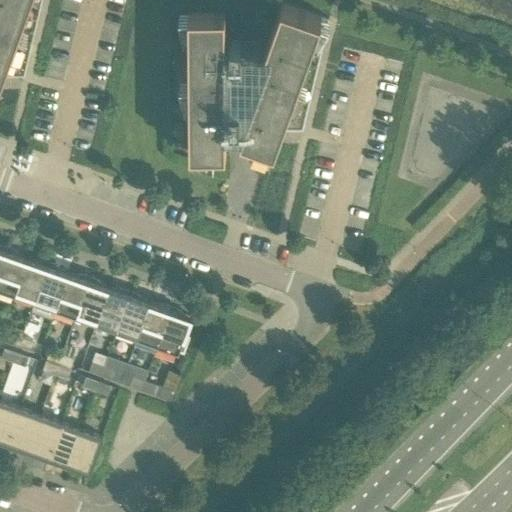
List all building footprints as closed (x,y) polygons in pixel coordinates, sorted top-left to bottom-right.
[(0,0),(0,81),(3,74),(24,74),(41,0),(0,0)] [(225,11),(189,11),(190,150),(226,150),(226,128),(242,128),(241,133),(275,145),(281,128),(303,127),(329,17),(282,0),(281,0),(264,49),(242,46),(242,40),(231,38),(231,44),(225,44),(225,11)] [(0,269),(8,246),(6,245),(3,244),(0,243),(0,269)] [(0,287),(15,292),(27,257),(19,254),(20,253),(18,251),(13,248),(10,246),(8,246),(0,269),(0,287)] [(35,300),(49,260),(46,259),(40,258),(35,258),(35,260),(27,257),(15,292),(35,300)] [(60,269),(61,267),(59,266),(56,264),(53,262),(49,260),(35,300),(32,309),(52,316),(55,307),(68,271),(60,269)] [(76,314),(90,275),(84,273),(81,273),(76,273),(76,274),(68,271),(55,307),(76,314)] [(96,321),(109,286),(101,283),(101,282),(99,280),(97,278),(91,275),(90,275),(76,314),(96,321)] [(117,329),(131,290),(128,289),(125,288),(122,288),(117,288),(117,289),(109,286),(96,321),(117,329)] [(137,336),(150,301),(142,298),(143,297),(140,295),(138,293),(135,291),(133,290),(131,290),(117,329),(137,336)] [(158,343),(172,304),(169,303),(163,302),(158,302),(158,303),(150,301),(137,336),(158,343)] [(173,305),(172,304),(158,343),(179,351),(180,349),(183,350),(189,335),(185,333),(192,315),(183,312),(183,311),(181,309),(179,307),(176,306),(173,305)] [(19,345),(22,335),(12,331),(9,341),(19,345)] [(33,339),(22,335),(19,345),(29,348),(33,339)] [(13,360),(17,351),(7,347),(3,357),(13,360)] [(58,362),(62,352),(52,348),(48,358),(58,362)] [(27,354),(17,351),(13,360),(24,364),(27,354)] [(72,356),(62,352),(58,362),(69,366),(72,356)] [(55,372),(58,362),(48,358),(44,368),(55,372)] [(101,374),(104,364),(94,360),(90,370),(101,374)] [(65,376),(69,366),(58,362),(55,372),(65,376)] [(115,368),(104,364),(101,374),(111,377),(115,368)] [(142,388),(145,379),(135,375),(131,385),(142,388)] [(95,389),(98,379),(88,376),(84,386),(95,389)] [(109,383),(98,379),(95,389),(105,393),(109,383)] [(156,382),(145,379),(142,388),(152,392),(156,382)] [(173,389),(156,382),(152,392),(170,398),(173,389)] [(8,441),(20,406),(0,398),(0,438),(8,441)] [(27,452),(41,413),(20,406),(8,441),(19,445),(19,446),(20,448),(22,449),(24,450),(27,452)] [(49,456),(61,420),(41,413),(27,452),(29,453),(31,453),(33,454),(35,454),(37,454),(40,454),(41,453),(49,456)] [(68,467),(82,427),(61,420),(49,456),(56,458),(56,459),(58,461),(61,463),(63,465),(66,466),(68,467)] [(103,435),(82,427),(68,467),(71,467),(74,468),(77,468),(81,468),(81,467),(90,470),(103,435)]
